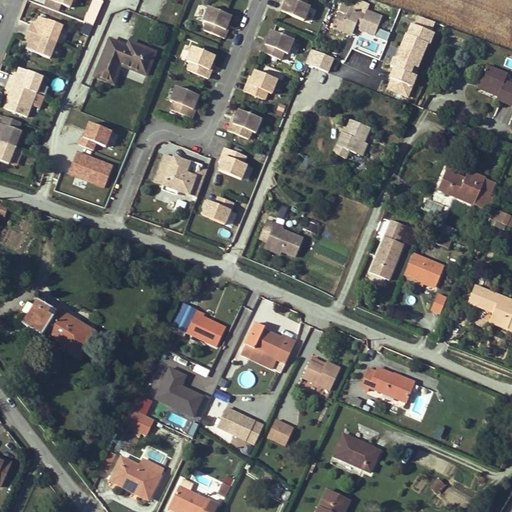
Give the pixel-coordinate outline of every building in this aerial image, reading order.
[(88,13),(85,22),(94,24),(102,0),(100,0),(76,0),(74,9),(88,13)] [(302,20),(310,0),(281,0),(278,11),(302,20)] [(223,38),(232,17),(208,7),(199,27),(223,38)] [(347,16),(338,13),(332,28),(351,36),(357,23),(361,25),(359,30),(375,37),(383,17),(367,11),(366,15),(350,8),(347,16)] [(409,101),(436,22),(412,14),(385,93),(409,101)] [(30,41),(29,44),(27,50),(49,59),(62,26),(40,17),(37,23),(36,25),(34,24),(31,23),(25,39),(27,40),(30,41)] [(260,52),(285,60),(291,38),(266,30),(260,52)] [(100,64),(94,77),(113,85),(121,66),(146,76),(155,53),(137,46),(134,54),(125,50),(127,47),(110,40),(103,55),(106,57),(103,65),(100,64)] [(125,50),(134,54),(137,46),(129,42),(127,47),(125,50)] [(208,78),(215,54),(190,47),(183,71),(208,78)] [(479,84),(500,92),(498,96),(497,99),(511,105),(511,84),(504,82),(507,75),(486,66),(479,84)] [(4,109),(27,118),(33,102),(36,94),(42,77),(19,68),(17,74),(15,77),(13,76),(10,76),(5,90),(7,90),(10,91),(9,95),(4,109)] [(250,70),(244,93),(269,100),(275,77),(250,70)] [(498,96),(500,92),(479,84),(477,88),(498,96)] [(167,110),(191,118),(199,95),(175,87),(167,110)] [(36,94),(33,102),(45,107),(49,99),(36,94)] [(251,141),(260,119),(235,108),(226,131),(251,141)] [(0,161),(8,165),(21,132),(15,130),(18,123),(3,117),(0,124),(0,123),(0,161)] [(341,134),(333,154),(346,159),(349,152),(357,155),(361,143),(364,144),(370,129),(350,121),(347,129),(344,135),(341,134)] [(96,144),(105,147),(111,132),(86,122),(77,145),(93,151),(96,144)] [(364,144),(361,143),(357,155),(362,157),(367,145),(364,144)] [(244,165),(247,157),(224,148),(215,171),(245,182),(251,168),(244,165)] [(66,174),(104,189),(113,164),(75,150),(66,174)] [(198,168),(174,159),(164,186),(188,195),(198,168)] [(445,171),(437,190),(474,206),(479,193),(485,180),(468,173),(465,180),(463,184),(459,182),(461,178),(445,171)] [(495,184),(485,180),(479,193),(489,197),(495,184)] [(199,215),(225,225),(233,203),(220,198),(217,205),(205,200),(199,215)] [(184,212),(185,201),(176,200),(175,211),(184,212)] [(283,219),(287,208),(279,205),(275,217),(283,219)] [(496,221),(506,226),(510,217),(499,213),(496,221)] [(274,226),(266,222),(259,241),(267,244),(265,247),(281,254),(295,259),(303,241),(284,233),(273,229),(274,226)] [(318,232),(319,226),(308,224),(307,231),(318,232)] [(439,232),(453,237),(456,229),(442,224),(439,232)] [(431,242),(440,246),(442,240),(443,238),(434,234),(431,242)] [(403,246),(385,239),(370,275),(389,282),(403,246)] [(450,244),(442,240),(440,246),(448,249),(450,244)] [(281,254),(265,247),(264,250),(280,257),(281,254)] [(413,255),(405,275),(435,287),(443,267),(413,255)] [(433,291),(435,287),(405,275),(403,279),(433,291)] [(475,287),(468,304),(476,307),(492,314),(488,324),(511,333),(511,302),(496,296),(475,287)] [(446,299),(438,295),(431,311),(439,315),(446,299)] [(37,300),(22,324),(41,336),(41,335),(43,333),(69,350),(68,352),(77,358),(94,332),(81,324),(80,326),(56,311),(37,300)] [(80,326),(81,324),(57,309),(56,311),(80,326)] [(202,318),(204,315),(197,311),(186,333),(216,347),(225,328),(202,318)] [(256,323),(241,354),(250,359),(254,349),(277,360),(285,364),(294,345),(281,339),(264,330),(265,328),(256,323)] [(69,350),(43,333),(41,335),(68,352),(69,350)] [(281,339),(294,345),(295,342),(282,336),(281,339)] [(272,370),(277,360),(254,349),(250,359),(272,370)] [(310,362),(323,368),(325,364),(312,358),(310,362)] [(325,364),(323,368),(310,362),(302,378),(329,391),(340,369),(326,362),(325,364)] [(154,402),(195,416),(203,394),(182,387),(186,374),(166,367),(154,402)] [(368,392),(369,388),(406,403),(410,392),(403,389),(405,384),(391,379),(393,375),(376,368),(375,372),(368,369),(359,388),(368,392)] [(405,384),(403,389),(410,392),(414,382),(393,374),(393,375),(391,379),(405,384)] [(423,420),(432,390),(416,385),(407,416),(423,420)] [(353,398),(350,403),(358,407),(360,401),(353,398)] [(146,437),(154,421),(131,410),(123,426),(146,437)] [(215,432),(252,450),(261,432),(223,414),(215,432)] [(275,421),(268,434),(286,442),(293,429),(275,421)] [(441,437),(443,427),(437,425),(434,435),(441,437)] [(268,434),(267,437),(285,446),(286,442),(268,434)] [(359,442),(342,435),(333,456),(370,473),(379,451),(362,443),(361,445),(358,444),(359,442)] [(0,462),(10,467),(11,464),(0,458),(0,462)] [(159,477),(121,458),(110,481),(133,493),(135,490),(149,497),(159,477)] [(0,487),(10,467),(0,462),(0,487)] [(220,489),(226,492),(232,481),(225,479),(220,489)] [(440,494),(443,481),(433,479),(430,491),(440,494)] [(178,487),(170,505),(182,511),(184,511),(214,511),(217,505),(178,487)] [(149,497),(135,490),(133,493),(148,500),(149,497)] [(326,490),(315,511),(337,511),(344,499),(326,490)] [(344,499),(337,511),(342,511),(348,501),(344,499)]
